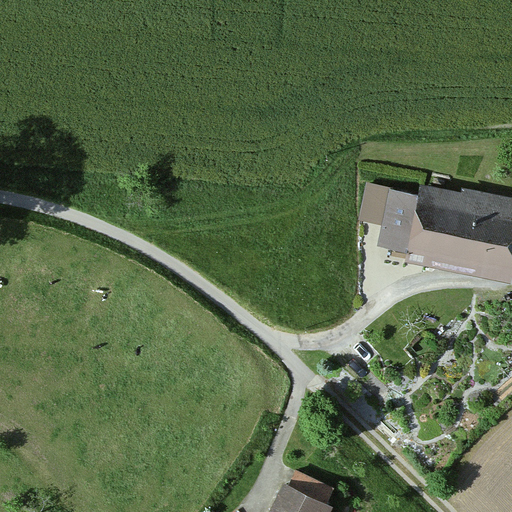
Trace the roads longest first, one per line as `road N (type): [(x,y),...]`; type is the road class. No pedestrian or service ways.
road 1 (residential): [(0,194),(101,221),(201,284),(310,380)]
road 2 (track): [(270,344),(343,341),(401,295),(435,285),(511,283)]
road 3 (track): [(310,380),(443,511)]
